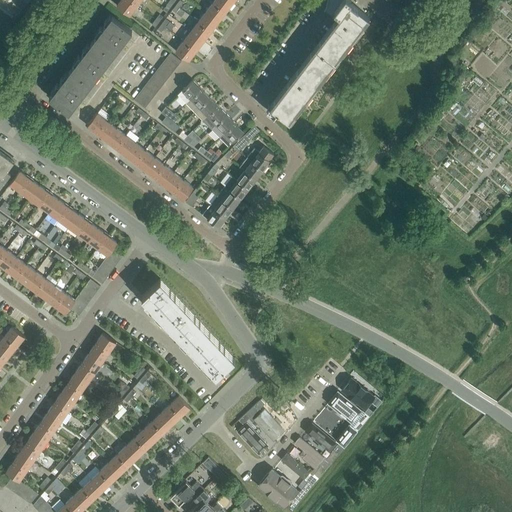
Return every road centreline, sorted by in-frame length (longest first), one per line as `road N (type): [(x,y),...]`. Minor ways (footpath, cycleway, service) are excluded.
road 1 (residential): [(229,250),(301,160),(215,66),(261,0)]
road 2 (residential): [(229,250),(20,90)]
road 3 (residential): [(207,420),(257,474),(343,373)]
road 4 (residential): [(207,420),(259,364),(205,267)]
road 5 (residential): [(148,237),(0,129)]
road 6 (residential): [(207,386),(105,298)]
road 7 (residential): [(72,340),(0,443)]
